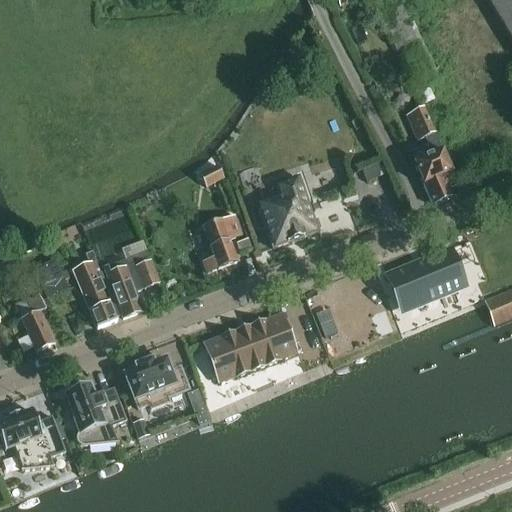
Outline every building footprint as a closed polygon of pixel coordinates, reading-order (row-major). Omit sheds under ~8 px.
[(348,0),(336,0),(340,9),(351,4),(348,0)] [(428,88),(439,82),(401,0),(373,0),(422,107),(434,101),(428,88)] [(511,0),(486,0),(511,42),(511,0)] [(423,110),(407,118),(418,143),(426,140),(434,157),(425,160),(414,166),(433,208),(454,198),(450,191),(458,188),(449,169),(434,136),(435,135),(423,110)] [(218,166),(198,177),(205,189),(225,178),(218,166)] [(280,198),(257,206),(273,249),(273,251),(292,244),(292,245),(301,242),(301,241),(319,234),(318,233),(299,180),(276,188),(280,198)] [(234,218),(202,230),(214,260),(203,264),(207,276),(237,264),(229,243),(243,238),(234,218)] [(247,242),(235,246),(238,255),(250,251),(247,242)] [(90,265),(72,273),(90,314),(97,332),(117,324),(110,305),(108,301),(111,300),(97,264),(93,254),(86,256),(90,265)] [(103,261),(97,264),(111,300),(114,298),(123,322),(143,314),(136,295),(144,291),(144,293),(160,286),(151,264),(147,254),(126,262),(106,269),(103,261)] [(459,256),(396,280),(411,320),(475,295),(459,256)] [(3,266),(0,266),(0,270),(5,282),(23,273),(17,259),(15,260),(3,266)] [(56,262),(33,272),(47,302),(70,292),(56,262)] [(511,290),(485,302),(495,326),(511,319),(511,290)] [(39,296),(15,306),(22,321),(21,321),(36,353),(54,345),(40,314),(46,311),(39,296)] [(281,317),(203,346),(219,386),(298,356),(283,316),(281,317)] [(338,335),(333,323),(321,328),(325,340),(338,335)] [(139,374),(126,378),(139,412),(150,408),(152,412),(169,405),(168,401),(190,393),(181,370),(171,374),(167,363),(154,368),(152,364),(137,370),(139,374)] [(273,387),(296,379),(292,370),(270,378),(273,387)] [(90,390),(67,398),(71,410),(67,411),(73,425),(76,424),(80,434),(79,435),(78,436),(78,437),(77,438),(77,440),(77,441),(77,442),(77,444),(78,445),(78,446),(79,447),(80,448),(81,449),(83,449),(84,449),(85,449),(119,446),(119,444),(117,443),(113,431),(113,429),(126,424),(114,391),(93,399),(90,390)] [(200,391),(188,397),(200,428),(213,423),(200,391)] [(0,448),(0,449),(5,452),(15,448),(25,473),(55,470),(55,469),(54,468),(51,461),(66,455),(61,442),(65,440),(58,421),(54,423),(52,419),(37,425),(33,414),(32,415),(33,416),(22,420),(20,417),(21,416),(20,415),(9,420),(9,421),(10,421),(11,424),(0,427),(0,448)] [(144,422),(133,426),(139,442),(150,438),(144,422)]
